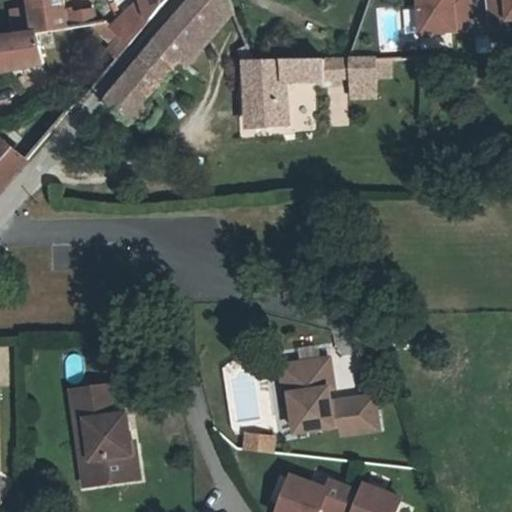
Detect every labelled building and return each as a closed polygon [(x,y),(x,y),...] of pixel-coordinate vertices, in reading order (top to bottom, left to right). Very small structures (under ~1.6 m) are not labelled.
[(30,0),(34,20),(35,20),(56,18),(64,17),(61,0),(30,0)] [(122,0),(106,19),(128,37),(156,0),(122,0)] [(181,0),(151,35),(177,57),(213,12),(205,0),(181,0)] [(205,0),(213,12),(222,0),(205,0)] [(418,0),(422,34),(472,30),(469,0),(418,0)] [(486,0),(489,31),(507,29),(506,22),(504,0),(486,0)] [(56,18),(35,20),(42,56),(61,53),(56,18)] [(42,56),(35,20),(34,20),(0,23),(0,64),(42,57),(42,56)] [(177,57),(151,35),(103,93),(130,114),(133,111),(145,96),(177,57)] [(397,55),(377,56),(357,57),(358,76),(387,73),(387,69),(398,69),(397,55)] [(349,57),(324,58),(325,79),(358,76),(357,57),(349,57)] [(255,61),(256,124),(284,123),(283,85),(325,81),(325,79),(324,58),(255,61)] [(145,96),(133,111),(145,121),(157,106),(145,96)] [(0,186),(13,169),(0,159),(0,186)] [(298,390),(287,392),(293,431),(338,424),(339,433),(376,427),(371,394),(328,400),(326,387),(337,386),(332,356),(293,362),(298,390)] [(284,363),(287,392),(298,390),(293,362),(284,363)] [(116,387),(72,393),(79,442),(90,441),(96,484),(139,478),(135,452),(132,452),(127,414),(120,415),(116,387)] [(246,433),(244,448),(274,452),(275,437),(246,433)] [(90,441),(79,442),(85,485),(96,484),(90,441)] [(391,511),(398,491),(361,480),(359,488),(326,479),(324,487),(288,476),(277,511),(391,511)]
